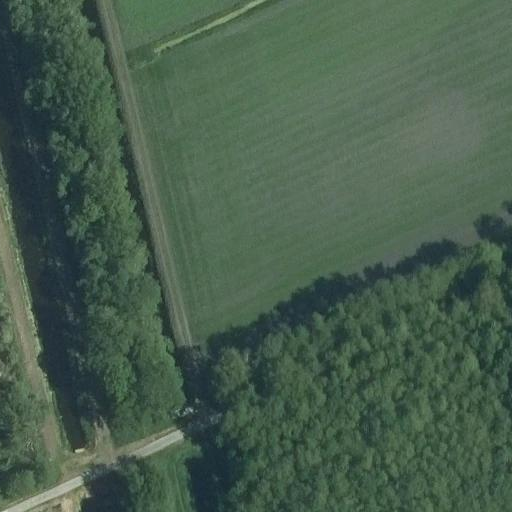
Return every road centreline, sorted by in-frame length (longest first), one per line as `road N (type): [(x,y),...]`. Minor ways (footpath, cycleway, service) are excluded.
road 1 (track): [(113,466),(6,0)]
road 2 (track): [(61,491),(0,222)]
